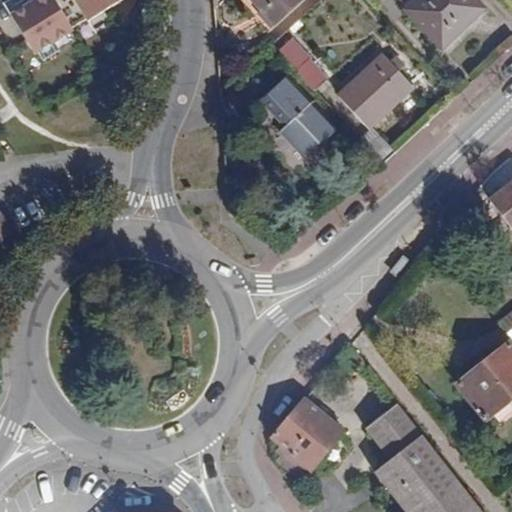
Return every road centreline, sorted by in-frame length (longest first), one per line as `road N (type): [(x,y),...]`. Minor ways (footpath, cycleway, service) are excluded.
road 1 (secondary): [(332,269),(511,104)]
road 2 (secondary): [(108,239),(51,271),(32,299),(22,330),(31,387)]
road 3 (secondary): [(190,0),(184,50),(148,164)]
road 4 (secondary): [(235,370),(276,316),(332,269)]
